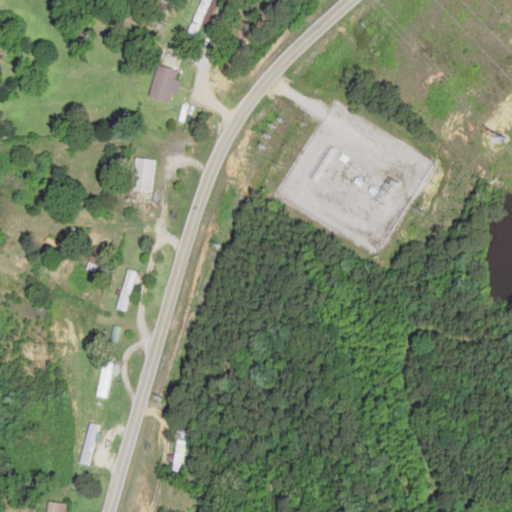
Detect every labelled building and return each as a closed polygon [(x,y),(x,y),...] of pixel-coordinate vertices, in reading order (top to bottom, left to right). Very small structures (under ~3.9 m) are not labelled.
[(215,0),(200,0),(186,35),(200,41),(215,0)] [(171,103),(178,80),(175,79),(178,71),(158,64),(147,95),(171,103)] [(131,189),(151,191),(155,160),(135,157),(131,189)] [(116,307),(125,310),(139,273),(130,270),(116,307)] [(64,511),(66,504),(47,501),(45,511),(64,511)]
